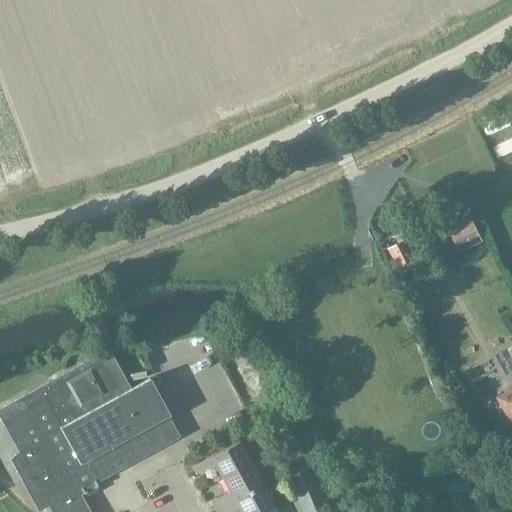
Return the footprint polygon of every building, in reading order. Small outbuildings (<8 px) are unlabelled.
[(511,137),(492,148),(497,160),(511,152),(511,137)] [(471,218),(449,229),(460,252),(483,241),(471,218)] [(511,257),(499,265),(506,277),(511,274),(511,257)] [(511,346),(502,352),(511,370),(511,346)] [(38,511),(48,507),(50,511),(89,511),(80,494),(82,493),(83,494),(84,493),(82,489),(93,483),(95,487),(97,486),(95,483),(178,437),(166,416),(168,415),(148,378),(130,388),(109,349),(0,409),(0,418),(18,452),(10,459),(37,511),(38,511)] [(511,389),(497,398),(511,424),(511,389)] [(238,440),(209,455),(221,477),(249,462),(238,440)] [(205,459),(191,466),(195,473),(209,466),(205,459)] [(249,462),(221,477),(227,490),(232,499),(261,484),(249,462)] [(281,480),(296,511),(309,511),(323,506),(306,469),(281,480)] [(261,484),(232,499),(236,506),(238,511),(259,511),(272,505),(261,484)] [(223,492),(209,500),(214,508),(228,501),(223,492)] [(228,501),(214,508),(216,511),(225,511),(232,509),(228,501)]
